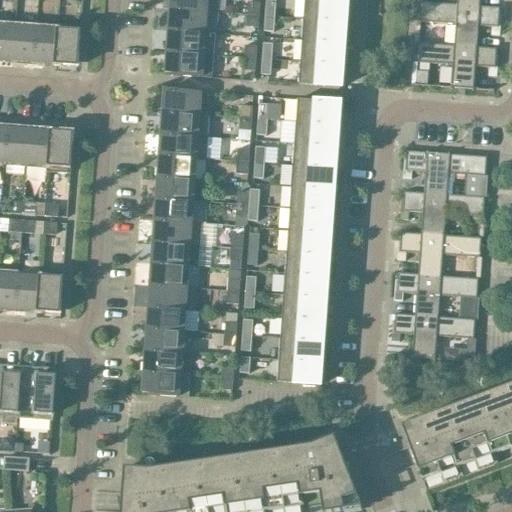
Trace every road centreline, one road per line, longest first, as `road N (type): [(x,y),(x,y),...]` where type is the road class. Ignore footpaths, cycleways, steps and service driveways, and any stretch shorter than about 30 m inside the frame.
road 1 (residential): [(383,511),(363,451),(385,128),(405,108),(511,107)]
road 2 (residential): [(76,338),(90,315),(104,114),(94,92)]
road 3 (residential): [(78,511),(87,361),(76,338)]
